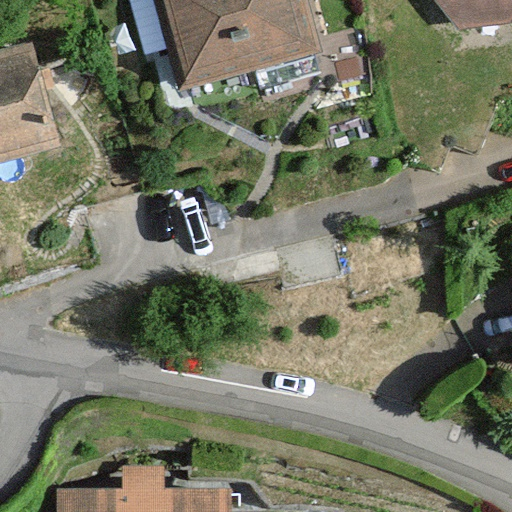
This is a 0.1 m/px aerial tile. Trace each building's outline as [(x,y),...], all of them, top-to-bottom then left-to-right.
[(237,0),(167,0),(192,79),(256,59),(237,0)] [(306,0),(237,0),(256,59),(319,40),(306,0)] [(511,0),(444,0),(462,22),(511,17),(511,14),(511,0)] [(30,47),(0,55),(0,152),(56,136),(30,47)] [(263,511),(263,492),(83,494),(83,511),(263,511)]
